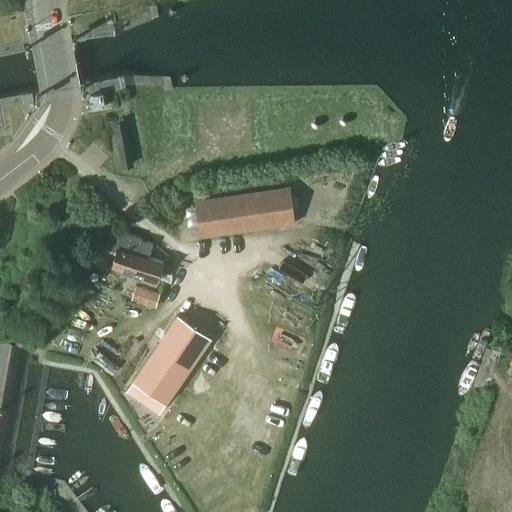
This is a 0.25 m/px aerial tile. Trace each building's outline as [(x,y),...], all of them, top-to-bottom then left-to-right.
[(88,96),(90,109),(104,107),(102,93),(88,96)] [(127,120),(113,122),(121,169),(135,167),(127,120)] [(197,199),(203,237),(293,224),(288,186),(197,199)] [(116,251),(111,267),(143,277),(142,281),(155,285),(163,262),(148,257),(152,243),(138,239),(139,237),(111,229),(105,248),(116,251)] [(156,306),(160,293),(136,286),(132,299),(156,306)] [(212,340),(180,317),(132,383),(164,407),(212,340)]
